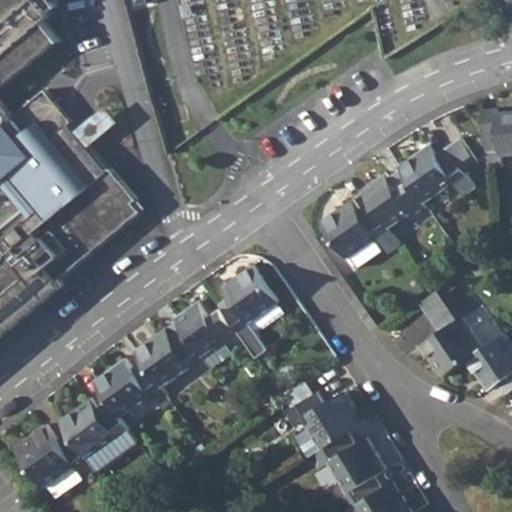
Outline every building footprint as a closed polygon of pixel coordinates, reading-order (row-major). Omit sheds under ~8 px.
[(0,0),(0,336),(64,283),(60,278),(142,209),(134,200),(138,197),(112,166),(109,169),(89,146),(76,131),(69,122),(73,119),(47,88),(15,114),(0,95),(0,86),(59,37),(41,15),(57,3),(54,0),(0,0)] [(76,131),(89,146),(119,120),(107,105),(76,131)] [(496,108),(481,109),(485,150),(499,149),(500,155),(511,154),(511,107),(496,109),(496,108)] [(429,145),(398,165),(408,180),(425,203),(455,183),(462,193),(474,185),(466,170),(478,162),(460,137),(436,154),(429,145)] [(385,172),(362,188),(370,201),(390,228),(413,212),(421,223),(432,215),(425,203),(408,180),(396,189),(385,172)] [(390,228),(370,201),(359,208),(351,199),(321,219),(347,258),(377,237),(386,248),(397,239),(390,228)] [(230,294),(218,303),(222,308),(246,342),(259,333),(257,331),(251,322),(280,302),(280,301),(254,263),(224,284),(230,294)] [(433,290),(419,301),(432,321),(458,302),(445,283),(433,290)] [(458,302),(432,321),(440,333),(422,346),(443,375),(465,359),(485,346),(463,316),(475,308),(466,296),(458,302)] [(198,300),(175,315),(178,319),(204,356),(212,367),(246,342),(222,308),(210,316),(198,300)] [(280,302),(251,322),(257,331),(287,312),(280,302)] [(178,319),(135,348),(142,358),(162,386),(193,364),(201,374),(212,367),(204,356),(178,319)] [(485,346),(465,359),(487,389),(497,382),(505,393),(511,388),(511,343),(504,332),(485,346)] [(125,357),(94,379),(108,399),(120,415),(151,394),(159,405),(170,397),(162,386),(142,358),(132,366),(125,357)] [(302,417),(322,449),(349,432),(366,422),(346,390),(326,402),(319,390),(283,412),(291,425),(302,417)] [(91,397),(60,418),(71,433),(87,456),(118,434),(125,445),(136,437),(120,415),(108,399),(98,406),(91,397)] [(87,456),(71,433),(59,441),(46,424),(16,445),(46,486),(75,465),(83,475),(95,467),(87,456)] [(322,449),(310,456),(317,468),(328,462),(348,492),(376,475),(387,468),(367,437),(357,443),(349,432),(322,449)] [(348,492),(336,499),(343,511),(413,511),(393,481),(383,486),(376,475),(348,492)]
